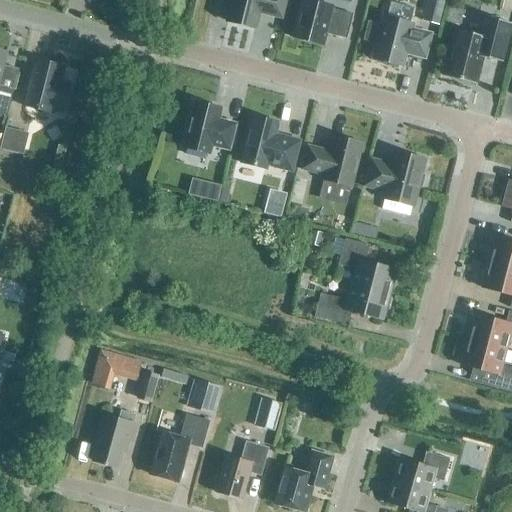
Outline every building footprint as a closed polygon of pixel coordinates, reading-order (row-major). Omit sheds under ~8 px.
[(281,19),(285,0),(231,0),(226,22),(255,29),(259,13),(281,19)] [(346,40),(353,15),(332,10),(333,7),(304,0),(302,0),(292,38),(284,36),(284,37),(302,41),(323,46),(326,35),(346,40)] [(436,0),(427,0),(422,22),(439,26),(445,2),(436,0)] [(502,63),(511,24),(484,17),(479,37),(456,31),(444,77),(476,85),(483,58),(502,63)] [(424,59),(430,35),(411,30),(413,25),(384,18),(373,59),(402,67),(406,54),(424,59)] [(0,111),(7,113),(14,86),(0,82),(0,77),(7,53),(0,51),(0,111)] [(62,114),(69,85),(61,83),(65,68),(35,60),(23,107),(53,114),(53,112),(62,114)] [(229,151),(236,125),(219,120),(222,109),(194,102),(183,148),(210,155),(212,147),(229,151)] [(292,172),(300,141),(275,135),(278,124),(252,117),(241,163),(266,170),(267,166),(292,172)] [(0,150),(23,156),(28,134),(5,129),(3,138),(0,148),(0,150)] [(351,187),(362,145),(333,137),(329,152),(307,147),(302,170),(324,176),(323,180),(351,187)] [(421,175),(425,160),(395,153),(391,165),(371,160),(364,187),(385,193),(384,196),(414,204),(418,188),(421,189),(424,176),(421,175)] [(511,181),(509,181),(502,208),(511,210),(511,216),(510,223),(511,223),(511,181)] [(381,229),(357,223),(354,234),(379,240),(381,229)] [(486,263),(511,269),(511,242),(494,238),(491,248),(490,247),(486,263)] [(350,285),(391,296),(395,281),(394,281),(396,271),(365,262),(369,247),(369,246),(345,240),(338,266),(350,269),(353,273),(350,285)] [(511,269),(486,263),(482,278),(483,278),(481,288),(511,296),(511,297),(509,308),(511,308),(511,269)] [(313,293),(317,278),(302,275),(299,289),(313,293)] [(387,311),(391,296),(350,285),(347,298),(342,300),(321,295),(321,294),(320,294),(314,317),(348,326),(348,325),(351,313),(383,321),(386,311),(387,311)] [(465,340),(506,350),(509,338),(511,337),(511,312),(508,312),(505,324),(473,315),(471,325),(470,325),(465,340)] [(502,363),(506,350),(465,340),(461,355),(463,356),(460,365),(492,374),(488,387),(511,393),(511,369),(506,367),(502,363)] [(119,374),(142,381),(148,360),(103,347),(93,381),(115,387),(119,374)] [(168,367),(165,374),(187,382),(189,375),(168,367)] [(151,402),(158,377),(144,373),(137,398),(151,402)] [(214,415),(221,388),(195,380),(187,407),(212,414),(214,415)] [(282,405),(262,399),(254,427),(275,433),(282,405)] [(133,424),(135,415),(122,411),(119,420),(103,415),(95,445),(97,446),(92,461),(118,468),(122,453),(125,453),(133,424)] [(202,449),(210,422),(186,415),(180,438),(162,433),(150,475),(178,483),(188,445),(202,449)] [(261,477),(269,449),(246,442),(241,460),(228,456),(217,494),(240,500),(248,473),(261,477)] [(490,450),(476,446),(473,456),(487,461),(490,450)] [(324,489),(331,465),(333,458),(312,452),(305,474),(285,469),(275,505),(300,511),(304,511),(312,486),(324,489)] [(393,481),(430,492),(433,479),(443,482),(450,460),(426,453),(422,465),(399,458),(393,481)] [(426,504),(430,492),(393,481),(386,504),(409,511),(408,511),(434,511),(436,507),(426,504)]
